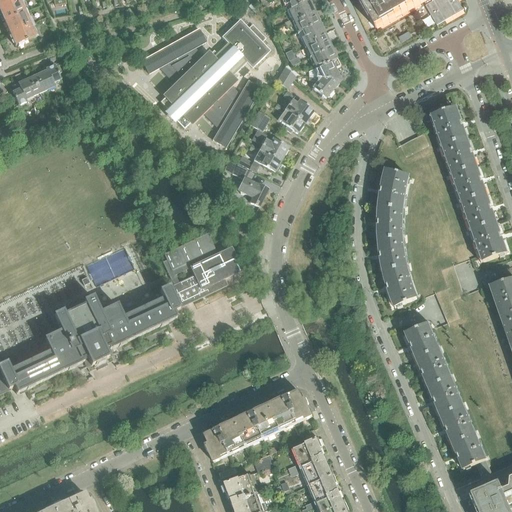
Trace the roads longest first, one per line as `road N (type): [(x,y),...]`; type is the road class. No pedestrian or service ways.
road 1 (residential): [(459,511),(364,290),(357,256),(360,184),(384,109)]
road 2 (residential): [(308,373),(275,274),(281,221),(324,147)]
road 3 (residential): [(367,511),(308,373)]
road 4 (residential): [(463,70),(511,205)]
road 5 (residential): [(182,431),(308,373)]
